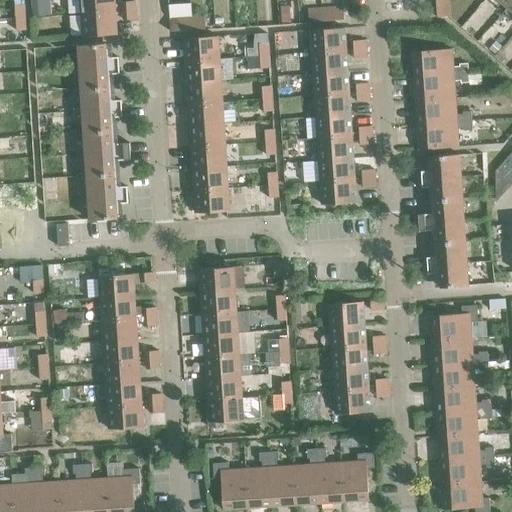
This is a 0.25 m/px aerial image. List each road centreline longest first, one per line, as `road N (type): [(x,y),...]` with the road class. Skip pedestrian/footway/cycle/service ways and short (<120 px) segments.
road 1 (residential): [(409,511),(386,239)]
road 2 (residential): [(178,511),(166,249)]
road 3 (residential): [(166,249),(148,0)]
road 4 (residential): [(386,239),(376,0)]
road 5 (residential): [(166,249),(386,239)]
